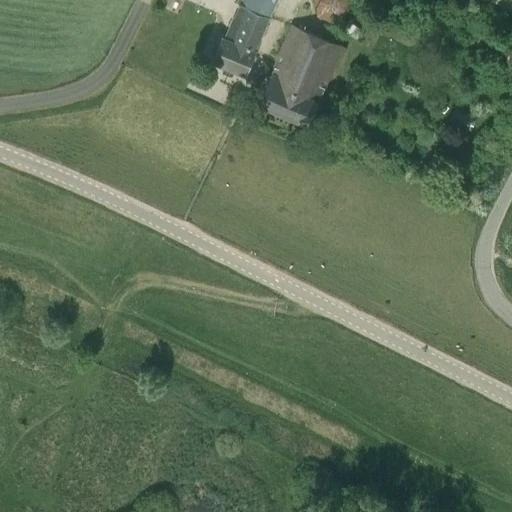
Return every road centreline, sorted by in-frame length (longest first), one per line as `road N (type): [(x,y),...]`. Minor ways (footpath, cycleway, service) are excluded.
road 1 (unclassified): [(511,400),(224,256),(0,158)]
road 2 (track): [(321,305),(284,307),(135,281),(109,296)]
road 3 (unclassified): [(511,317),(487,289),(481,263),(485,234),(511,188)]
